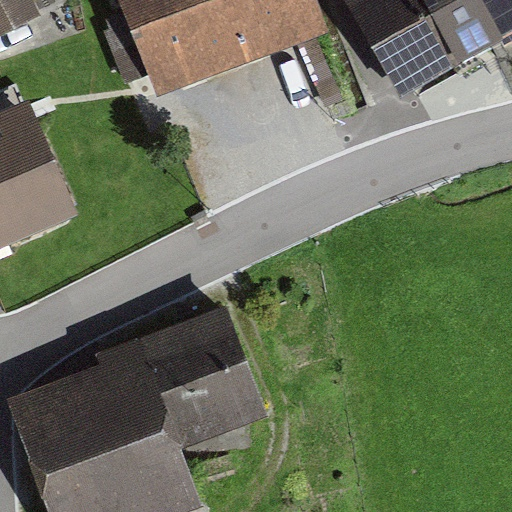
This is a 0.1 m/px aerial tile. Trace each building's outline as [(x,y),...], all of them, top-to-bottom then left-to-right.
[(44,10),(38,0),(0,0),(0,33),(28,18),(44,10)] [(121,0),(156,87),(326,20),(318,0),(121,0)] [(499,34),(479,0),(352,0),(402,88),(499,34)] [(511,27),(511,0),(479,0),(499,34),(511,27)] [(0,105),(0,240),(80,205),(30,92),(0,105)] [(8,404),(44,511),(208,511),(188,451),(269,424),(236,328),(8,404)]
